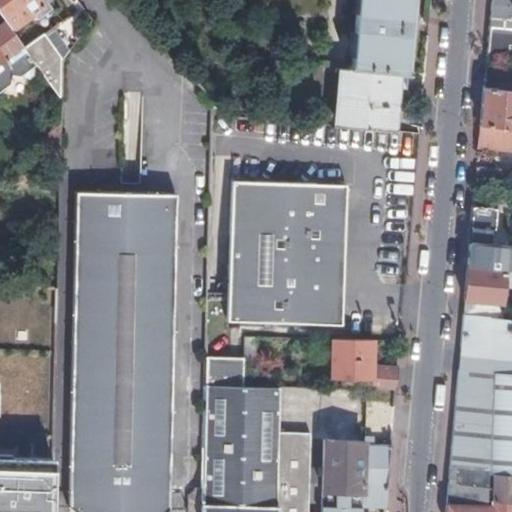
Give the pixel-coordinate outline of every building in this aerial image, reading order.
[(0,0),(0,14),(4,20),(10,28),(30,14),(35,19),(50,8),(46,2),(49,0),(0,0)] [(356,0),(351,67),(399,72),(403,72),(407,31),(410,0),(356,0)] [(511,0),(491,0),(486,53),(511,54),(511,0)] [(10,28),(4,20),(0,23),(0,92),(11,85),(6,78),(12,72),(13,70),(15,74),(21,75),(27,71),(28,66),(26,62),(32,58),(28,52),(10,28)] [(32,58),(61,98),(62,58),(68,50),(57,35),(51,39),(49,37),(28,52),(32,58)] [(344,67),(339,126),(393,131),(399,72),(351,67),(344,67)] [(511,90),(483,87),(480,123),(511,126),(511,90)] [(511,126),(480,123),(478,146),(511,149),(511,126)] [(28,148),(43,170),(45,169),(59,167),(60,125),(28,148)] [(59,167),(45,169),(45,190),(59,191),(59,167)] [(476,168),(475,184),(506,186),(507,170),(476,168)] [(346,184),(234,180),(228,318),(341,323),(346,184)] [(166,511),(170,508),(176,194),(77,192),(72,506),(77,511),(166,511)] [(506,269),(511,269),(511,245),(501,245),(501,241),(500,238),(499,236),(494,234),(496,210),(472,208),(471,218),(467,266),(506,269)] [(466,287),(463,316),(502,320),(506,269),(467,266),(466,287)] [(511,511),(511,321),(502,320),(463,316),(458,374),(454,424),(446,511),(511,511)] [(5,337),(6,431),(34,431),(33,366),(40,366),(40,337),(5,337)] [(396,389),(398,367),(372,365),(373,339),(333,337),(332,375),(341,376),(341,382),(369,383),(369,389),(396,389)] [(244,357),(206,357),(203,487),(202,511),(277,511),(279,431),(280,386),(244,386),(244,357)] [(306,511),(310,432),(279,431),(277,511),(306,511)] [(386,507),(391,444),(374,443),(374,438),(364,438),(364,441),(362,507),(386,507)] [(362,511),(362,507),(364,441),(324,440),(321,511),(362,511)] [(0,511),(49,511),(50,458),(0,456),(0,511)] [(188,511),(202,511),(203,487),(198,486),(189,495),(188,511)]
